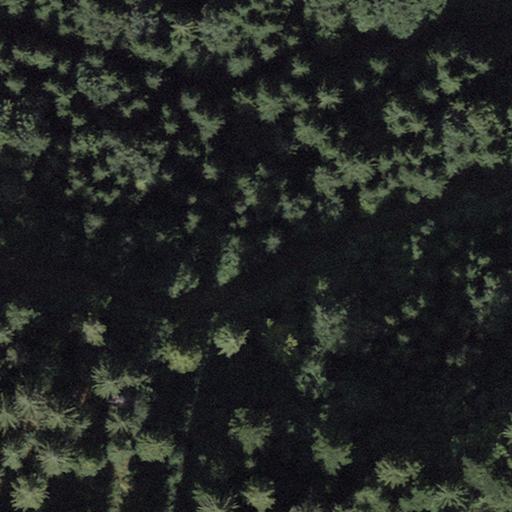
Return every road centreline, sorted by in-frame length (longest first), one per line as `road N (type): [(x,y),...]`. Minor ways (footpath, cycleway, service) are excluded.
road 1 (track): [(0,265),(189,309),(448,197),(511,186)]
road 2 (track): [(0,20),(194,79),(362,43),(511,25)]
